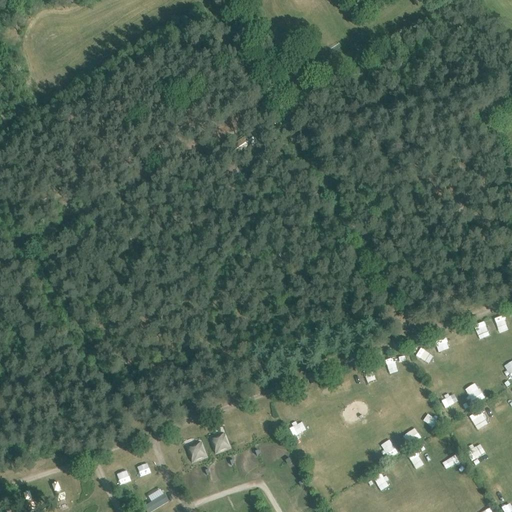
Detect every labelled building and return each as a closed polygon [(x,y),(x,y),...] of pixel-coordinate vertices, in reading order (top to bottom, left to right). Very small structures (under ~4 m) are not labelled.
[(385,359),(389,373),(398,370),(393,357),(385,359)] [(344,388),(352,385),(349,377),(341,380),(344,388)] [(478,387),(469,392),(474,402),(484,397),(478,387)] [(435,428),(436,419),(426,418),(425,427),(435,428)] [(453,434),(470,439),(473,428),(456,424),(453,434)] [(297,439),(306,435),(302,427),(293,431),(297,439)] [(262,449),(277,443),(273,435),(259,441),(262,449)] [(298,448),(310,443),(307,436),(295,441),(298,448)] [(307,459),(315,455),(311,446),(303,450),(307,459)] [(480,450),(471,455),(476,464),(485,458),(480,450)] [(219,473),(227,469),(221,455),(213,458),(219,473)] [(490,462),(479,470),(485,477),(495,469),(490,462)] [(276,469),(280,477),(295,471),(291,463),(276,469)] [(344,472),(349,483),(359,479),(355,468),(344,472)] [(186,488),(195,485),(189,470),(180,473),(186,488)] [(385,476),(374,481),(379,491),(390,485),(385,476)] [(495,493),(504,490),(500,480),(491,483),(495,493)] [(367,486),(357,491),(362,500),(372,495),(367,486)] [(150,502),(144,506),(147,511),(150,511),(168,502),(161,489),(147,496),(150,502)] [(311,494),(295,500),(298,508),(314,502),(311,494)] [(504,511),(511,511),(511,503),(503,508),(504,511)]
